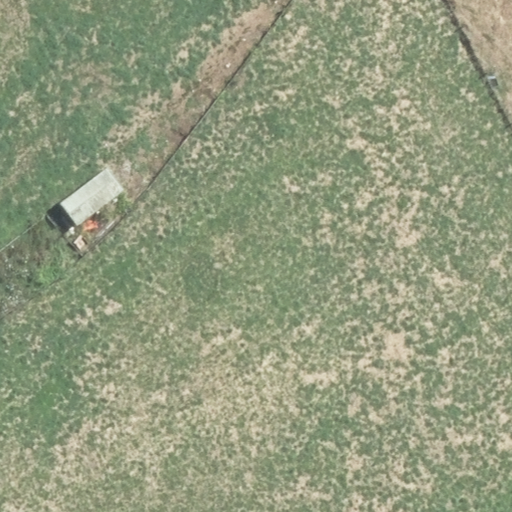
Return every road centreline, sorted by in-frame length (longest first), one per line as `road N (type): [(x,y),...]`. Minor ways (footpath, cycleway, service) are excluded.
road 1 (residential): [(457,124),(0,279)]
road 2 (residential): [(413,0),(457,124)]
